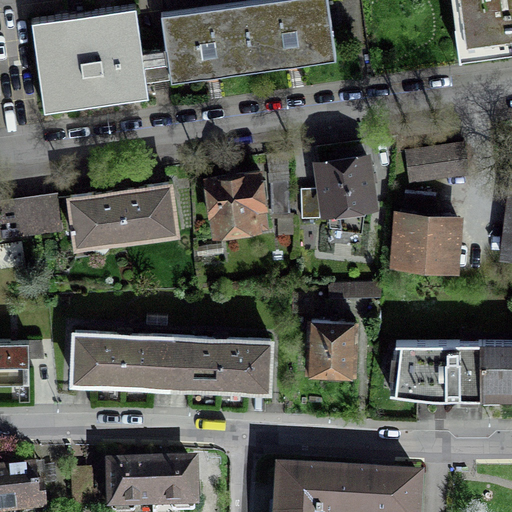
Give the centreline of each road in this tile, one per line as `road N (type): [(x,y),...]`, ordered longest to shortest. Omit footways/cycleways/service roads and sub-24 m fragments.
road 1 (residential): [(0,150),(511,85)]
road 2 (residential): [(246,437),(511,445)]
road 3 (residential): [(0,429),(246,437)]
